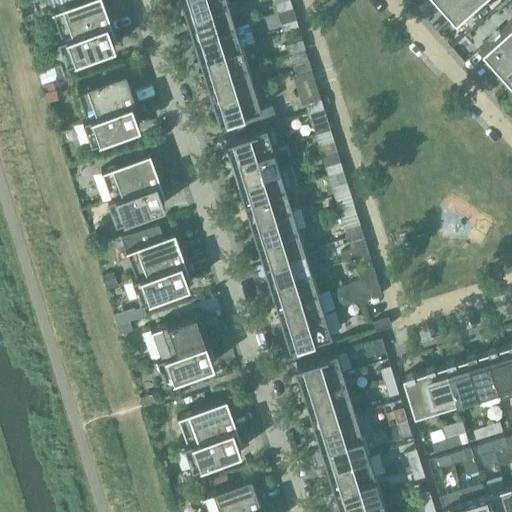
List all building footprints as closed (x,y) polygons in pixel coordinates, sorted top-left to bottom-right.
[(57,38),(57,39),(106,22),(102,10),(106,9),(102,0),(74,0),(51,9),(51,10),(61,36),(57,38)] [(183,0),(188,15),(228,3),(226,0),(183,0)] [(292,6),(289,0),(278,0),(274,2),(277,11),(292,6)] [(439,0),(453,15),(452,15),(454,17),(473,0),(439,0)] [(19,7),(23,19),(30,16),(33,11),(30,3),(19,7)] [(188,15),(194,36),(234,24),(228,3),(188,15)] [(482,48),(496,63),(511,48),(511,17),(480,46),(481,48),(482,48)] [(298,27),(295,18),(280,22),(283,31),(298,27)] [(201,57),(241,44),(252,41),(246,20),(234,24),(194,36),(201,57)] [(106,22),(57,39),(66,62),(79,57),(80,59),(81,59),(80,56),(114,44),(106,22)] [(305,47),(302,38),(287,43),(289,52),(305,47)] [(201,57),(207,77),(247,65),(241,44),(201,57)] [(511,48),(496,63),(509,78),(508,79),(510,81),(511,78),(511,48)] [(293,63),(296,73),(311,68),(308,59),(293,63)] [(207,77),(214,98),(254,86),(247,65),(207,77)] [(82,117),(82,119),(131,101),(127,90),(131,89),(124,71),(107,77),(106,75),(105,75),(106,77),(75,88),(76,89),(86,116),(82,117)] [(265,124),(277,120),(271,103),(260,106),(254,86),(214,98),(221,120),(233,116),(236,127),(260,120),(261,125),(265,124)] [(323,106),(320,97),(305,102),(308,111),(323,106)] [(131,101),(82,119),(90,141),(104,136),(105,139),(106,138),(105,136),(139,123),(131,101)] [(330,128),(327,119),(312,123),(314,132),(330,128)] [(272,146),(265,124),(261,125),(226,136),(232,158),(272,146)] [(336,148),(333,139),(318,144),(321,153),(336,148)] [(232,158),(239,179),(279,166),(272,146),(232,158)] [(106,197),(107,198),(156,181),(152,169),(155,168),(149,150),(131,156),(131,154),(130,154),(131,157),(100,168),(101,169),(110,195),(106,197)] [(343,169),(340,160),(324,164),(327,174),(343,169)] [(239,179),(245,199),(285,187),(279,166),(239,179)] [(349,189),(346,180),(331,185),(334,194),(349,189)] [(156,181),(107,198),(115,221),(129,216),(130,218),(129,215),(164,203),(156,181)] [(245,199),(252,220),(291,208),(285,187),(245,199)] [(355,210),(353,201),(337,206),(340,215),(355,210)] [(252,220),(258,241),(298,228),(291,208),(252,220)] [(362,231),(359,222),(344,227),(347,236),(362,231)] [(258,241),(264,261),(304,249),(298,228),(258,241)] [(131,276),(132,278),(180,260),(176,249),(180,247),(174,229),(156,236),(155,233),(154,234),(155,236),(125,247),(125,248),(126,248),(135,275),(131,276)] [(368,252),(365,243),(350,248),(353,257),(368,252)] [(264,261),(271,282),(311,270),(304,249),(264,261)] [(180,260),(132,278),(140,300),(153,295),(154,297),(155,297),(154,295),(188,282),(180,260)] [(375,273),(372,263),(357,268),(359,277),(375,273)] [(271,282),(277,303),(317,290),(311,270),(271,282)] [(102,275),(105,285),(114,282),(110,272),(102,275)] [(381,293),(378,284),(363,289),(366,298),(381,293)] [(277,303),(284,323),(323,311),(317,290),(277,303)] [(129,310),(131,317),(142,314),(140,307),(129,310)] [(156,356),(156,357),(205,340),(201,328),(205,327),(198,309),(181,315),(180,313),(179,313),(180,316),(143,329),(153,357),(156,356)] [(323,311),(284,323),(291,345),(330,333),(323,311)] [(388,315),(373,319),(375,328),(391,324),(388,315)] [(116,323),(119,332),(131,328),(128,319),(116,323)] [(385,350),(381,335),(370,338),(375,353),(385,350)] [(205,340),(156,357),(164,379),(178,374),(179,377),(180,377),(179,374),(213,362),(205,340)] [(511,363),(506,343),(485,349),(497,388),(511,382),(511,363)] [(296,362),(302,383),(342,371),(335,349),(296,362)] [(485,349),(464,356),(476,394),(497,388),(485,349)] [(464,356),(444,362),(456,400),(476,394),(464,356)] [(444,362),(423,368),(435,407),(456,400),(444,362)] [(379,367),(384,381),(394,377),(389,364),(379,367)] [(435,407),(423,368),(401,375),(413,414),(435,407)] [(302,383),(309,404),(349,392),(342,371),(302,383)] [(394,377),(384,381),(388,394),(398,391),(394,377)] [(309,404),(315,425),(355,412),(349,392),(309,404)] [(183,443),(183,444),(232,426),(228,415),(232,414),(225,396),(208,402),(207,400),(206,400),(207,402),(176,413),(177,415),(177,414),(187,441),(183,443)] [(392,408),(396,422),(407,419),(402,405),(392,408)] [(315,425),(322,445),(361,433),(355,412),(315,425)] [(407,419),(396,422),(390,424),(394,438),(411,432),(407,419)] [(499,419),(485,423),(488,433),(502,429),(499,419)] [(488,433),(485,423),(472,427),(475,437),(488,433)] [(232,426),(183,444),(191,466),(205,461),(206,464),(207,463),(206,461),(240,449),(232,426)] [(458,432),(444,436),(447,446),(461,442),(458,432)] [(322,445),(328,466),(368,454),(361,433),(322,445)] [(504,434),(490,439),(493,448),(507,444),(504,434)] [(447,446),(444,436),(431,440),(434,450),(447,446)] [(493,448),(490,439),(477,443),(480,452),(493,448)] [(405,450),(409,464),(420,461),(415,447),(405,450)] [(462,447),(449,451),(452,461),(465,457),(462,447)] [(452,461),(449,451),(436,456),(439,465),(452,461)] [(328,466),(335,487),(374,474),(368,454),(328,466)] [(420,461),(409,464),(414,477),(424,474),(420,461)] [(335,487),(341,507),(381,495),(374,474),(335,487)] [(239,511),(257,506),(253,495),(256,493),(250,475),(232,482),(232,479),(231,479),(232,482),(201,493),(202,494),(208,511),(239,511)] [(511,511),(511,509),(505,485),(484,491),(490,511),(511,511)] [(418,491),(422,505),(432,502),(428,488),(418,491)] [(490,511),(484,491),(463,498),(467,511),(490,511)] [(341,507),(342,511),(386,511),(381,495),(341,507)] [(467,511),(463,498),(442,504),(443,511),(467,511)] [(435,511),(432,502),(422,505),(424,511),(435,511)]
